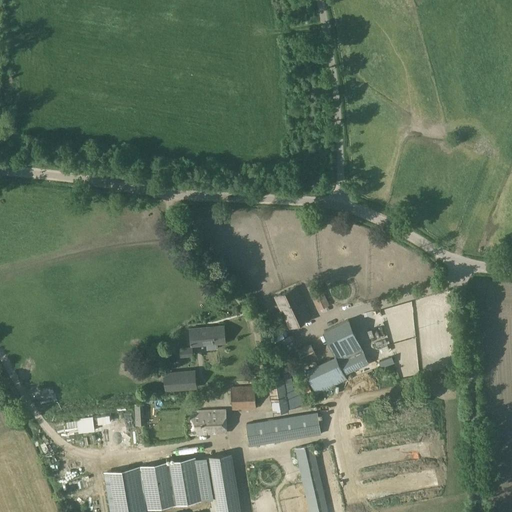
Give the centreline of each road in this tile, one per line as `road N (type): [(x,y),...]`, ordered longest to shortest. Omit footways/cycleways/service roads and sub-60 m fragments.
road 1 (unclassified): [(336,206),(168,195),(0,170)]
road 2 (track): [(202,446),(75,458),(0,356)]
road 3 (unclassified): [(336,206),(337,117),(319,0)]
road 4 (unclassified): [(511,277),(473,271),(336,206)]
